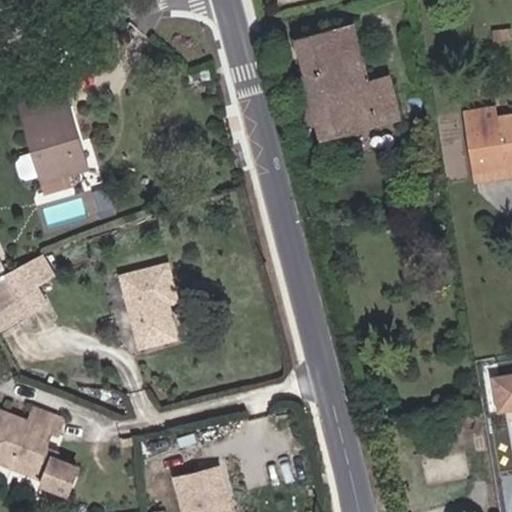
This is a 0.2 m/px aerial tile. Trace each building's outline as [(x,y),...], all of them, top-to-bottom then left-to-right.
[(380,77),(379,70),(366,72),(363,62),(353,27),(295,40),(324,136),(399,116),(387,77),(380,77)] [(366,72),(379,70),(375,59),(363,62),(366,72)] [(83,150),(90,149),(74,90),(30,100),(46,158),(52,180),(56,195),(80,190),(76,179),(89,175),(83,150)] [(83,150),(89,175),(97,172),(90,149),(83,150)] [(37,184),(52,180),(46,158),(31,162),(28,167),(32,182),(37,184)] [(511,161),(473,168),(481,217),(511,212),(511,161)] [(511,220),(511,212),(481,217),(483,226),(511,220)] [(41,315),(31,296),(52,285),(41,265),(5,283),(0,285),(0,335),(1,337),(41,315)] [(176,310),(167,271),(126,281),(143,353),(175,346),(170,311),(176,310)] [(511,374),(495,377),(501,410),(511,407),(511,374)] [(0,412),(0,463),(51,482),(49,487),(73,496),(83,469),(47,456),(55,433),(57,434),(58,435),(64,419),(36,409),(31,424),(0,412)] [(228,511),(217,473),(176,486),(182,511),(228,511)]
